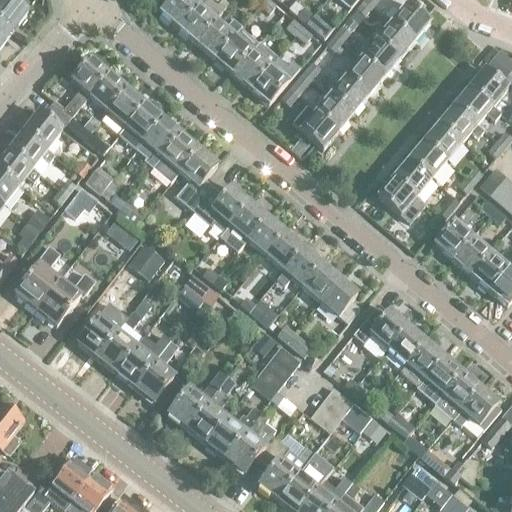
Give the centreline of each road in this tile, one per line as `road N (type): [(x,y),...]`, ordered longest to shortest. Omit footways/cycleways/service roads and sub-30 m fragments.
road 1 (residential): [(508,360),(89,8)]
road 2 (secondary): [(0,355),(199,511)]
road 3 (residential): [(0,108),(89,8)]
